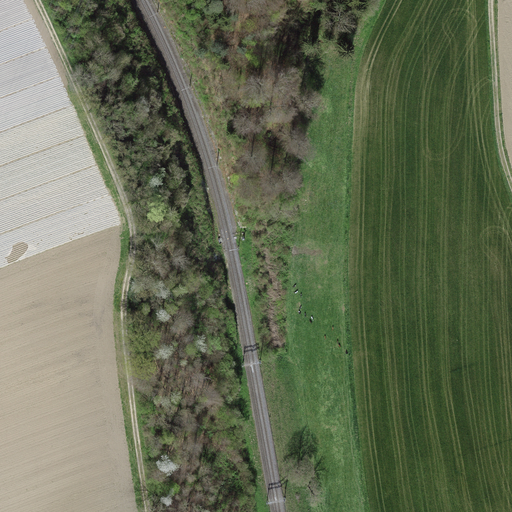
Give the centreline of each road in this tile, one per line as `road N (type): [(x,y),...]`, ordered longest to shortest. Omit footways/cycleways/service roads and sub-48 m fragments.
road 1 (track): [(38,0),(97,122),(134,230),(125,344),(148,511)]
road 2 (track): [(511,193),(500,163),(490,0)]
